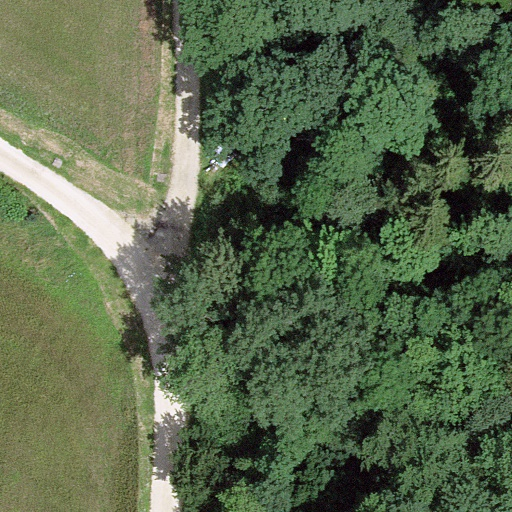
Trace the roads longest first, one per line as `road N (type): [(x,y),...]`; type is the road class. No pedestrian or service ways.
road 1 (track): [(159,511),(178,0)]
road 2 (track): [(170,203),(240,112),(289,0)]
road 3 (track): [(0,159),(164,266)]
